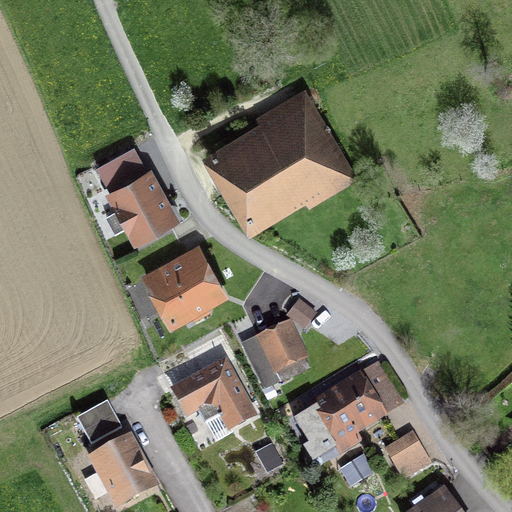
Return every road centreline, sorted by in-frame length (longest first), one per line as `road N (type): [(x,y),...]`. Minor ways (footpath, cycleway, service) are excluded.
road 1 (residential): [(505,511),(368,325),(208,219),(100,0)]
road 2 (residential): [(138,396),(203,511)]
